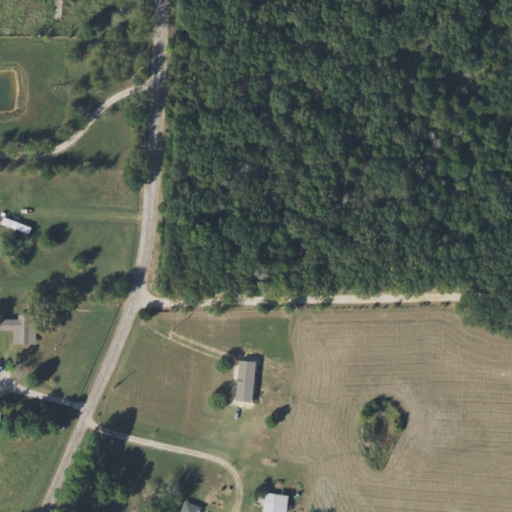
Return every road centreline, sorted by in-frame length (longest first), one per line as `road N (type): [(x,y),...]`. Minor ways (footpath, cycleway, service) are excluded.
road 1 (residential): [(48,511),(139,291),(160,0)]
road 2 (residential): [(139,291),(511,292)]
